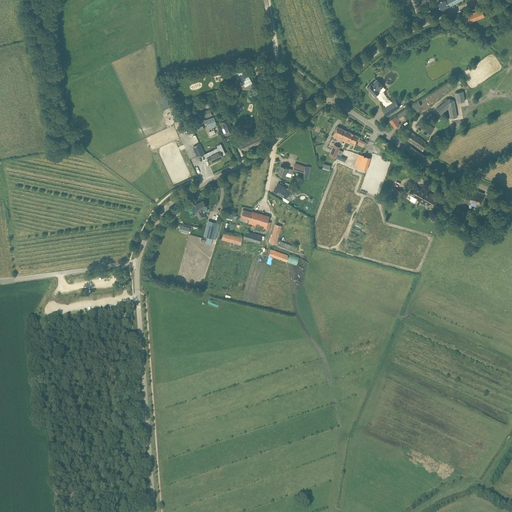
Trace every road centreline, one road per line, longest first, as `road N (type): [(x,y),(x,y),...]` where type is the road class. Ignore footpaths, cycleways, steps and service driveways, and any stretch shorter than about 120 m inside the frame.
road 1 (unclassified): [(138,262),(152,224),(173,200),(256,157),(329,94)]
road 2 (unclassified): [(153,511),(138,262)]
road 3 (unclassified): [(511,199),(420,158),(329,94)]
road 4 (unclassified): [(329,94),(398,37),(480,0)]
road 5 (unclassified): [(138,262),(0,280)]
road 6 (track): [(279,138),(266,0)]
